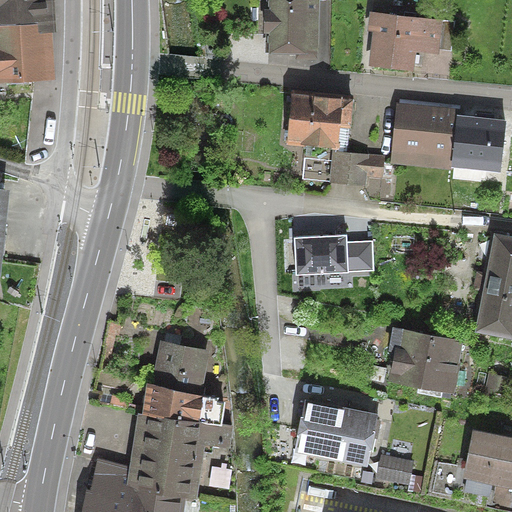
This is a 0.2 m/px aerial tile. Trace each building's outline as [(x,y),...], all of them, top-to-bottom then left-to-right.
[(0,0),(0,24),(57,19),(55,0),(0,0)] [(324,0),(262,0),(261,56),(322,58),(324,0)] [(441,20),(373,14),(368,67),(412,71),(413,56),(438,58),(441,20)] [(0,82),(54,81),(54,69),(52,41),(52,33),(58,31),(57,19),(0,24),(0,82)] [(356,99),(289,94),(285,149),(352,154),(356,99)] [(449,117),(389,112),(384,165),(443,170),(449,117)] [(507,124),(457,120),(453,166),(503,171),(507,124)] [(0,188),(0,275),(4,276),(14,190),(0,188)] [(511,242),(481,237),(463,330),(511,339),(511,242)] [(345,238),(296,240),(298,273),(346,272),(346,269),(371,268),(370,243),(345,244),(345,238)] [(467,343),(417,334),(408,390),(457,398),(467,343)] [(91,458),(81,511),(176,511),(180,491),(195,493),(204,443),(225,447),(229,426),(220,424),(225,400),(201,395),(209,351),(159,342),(151,385),(145,384),(140,413),(135,412),(126,464),(91,458)] [(377,414),(297,397),(286,452),(365,468),(377,414)] [(511,437),(466,430),(458,478),(504,486),(502,500),(511,501),(511,437)] [(412,463),(383,457),(379,477),(408,483),(412,463)]
